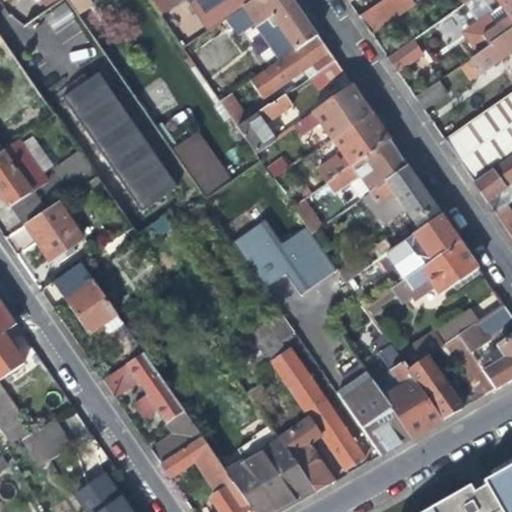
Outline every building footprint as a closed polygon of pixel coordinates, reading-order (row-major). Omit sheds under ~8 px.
[(4,41),(81,154),(99,180),(134,232),(138,236),(171,214),(178,225),(204,204),(206,203),(91,39),(63,0),(3,0),(4,1),(4,0),(40,0),(47,10),(4,41)] [(63,0),(91,39),(103,30),(91,12),(88,14),(78,0),(63,0)] [(147,0),(181,49),(225,18),(250,0),(147,0)] [(276,25),(293,51),(315,36),(294,5),(290,0),(250,0),(225,18),(232,28),(249,17),(256,28),(268,21),(273,28),(276,25)] [(511,0),(490,0),(498,10),(472,29),(477,36),(480,41),(471,46),(478,56),(511,32),(511,0)] [(379,3),(357,19),(368,36),(390,20),(379,3)] [(511,83),(511,84),(511,85),(511,32),(478,56),(468,63),(478,77),(511,53),(511,83)] [(309,64),(315,73),(333,61),(324,49),(315,36),(293,51),(249,81),(261,98),(302,69),(309,64)] [(411,42),(385,60),(395,74),(420,57),(411,42)] [(342,75),(333,61),(315,73),(310,77),(320,90),(342,75)] [(308,78),(310,77),(315,73),(309,64),(302,69),(308,78)] [(438,84),(413,101),(422,113),(446,97),(438,84)] [(329,140),(332,139),(369,114),(362,103),(350,85),(310,113),(329,140)] [(219,102),(236,127),(247,120),(230,94),(219,102)] [(283,95),(247,120),(236,127),(255,154),(274,141),(266,130),(262,124),(290,105),(283,95)] [(511,95),(443,143),(458,165),(472,185),(511,157),(511,95)] [(159,124),(169,144),(194,131),(184,111),(159,124)] [(318,175),(324,185),(388,141),(378,127),(369,114),(332,139),(345,157),(318,175)] [(301,119),(293,124),(299,134),(308,128),(301,119)] [(362,198),(369,193),(406,167),(398,155),(388,141),(324,185),(331,194),(349,182),(362,198)] [(18,142),(0,153),(0,195),(8,208),(10,207),(22,226),(26,224),(46,212),(32,192),(45,183),(18,142)] [(274,176),(299,158),(289,142),(263,160),(274,176)] [(305,156),(316,149),(312,143),(301,150),(305,156)] [(72,196),(99,180),(81,154),(55,170),(72,196)] [(487,206),(511,189),(511,157),(472,185),(480,196),(487,206)] [(396,196),(420,230),(440,216),(424,193),(406,167),(369,193),(379,207),(396,196)] [(511,202),(511,189),(487,206),(493,216),(505,207),(511,202)] [(300,201),(292,207),(311,234),(319,228),(300,201)] [(57,205),(46,212),(26,224),(41,247),(50,262),(81,242),(57,205)] [(511,217),(505,207),(493,216),(511,242),(511,217)] [(385,254),(405,283),(460,245),(451,232),(440,216),(420,230),(385,254)] [(471,261),(460,245),(405,283),(391,292),(398,301),(406,303),(412,299),(414,302),(435,288),(441,296),(478,271),(471,261)] [(335,268),(344,282),(367,267),(357,253),(335,268)] [(88,335),(102,326),(116,317),(80,265),(52,282),(75,315),(88,335)] [(0,332),(13,324),(0,304),(0,332)] [(511,320),(502,306),(479,322),(457,337),(470,354),(511,323),(511,320)] [(276,337),(289,328),(275,307),(242,328),(265,361),(267,360),(345,474),(356,468),(365,462),(286,346),(283,348),(276,337)] [(434,333),(398,358),(407,371),(426,358),(441,348),(457,337),(479,322),(470,311),(435,334),(434,333)] [(123,327),(116,317),(102,326),(109,337),(123,327)] [(0,332),(0,377),(21,363),(0,332)] [(502,356),(480,370),(493,389),(511,377),(511,333),(495,345),(502,356)] [(486,393),(493,389),(480,370),(470,354),(457,337),(441,348),(449,358),(450,358),(477,398),(486,393)] [(396,385),(380,397),(408,438),(425,428),(440,419),(407,371),(398,358),(387,343),(374,351),(396,385)] [(173,436),(150,451),(159,465),(199,438),(142,355),(100,380),(113,398),(136,381),(145,395),(133,404),(139,412),(144,419),(156,411),(173,436)] [(460,408),(426,358),(407,371),(440,419),(460,408)] [(380,397),(358,366),(341,378),(352,394),(390,448),(399,443),(408,438),(380,397)] [(244,393),(276,440),(313,493),(324,486),(333,481),(308,443),(298,450),(254,386),(244,393)] [(0,434),(10,449),(20,442),(29,435),(1,393),(0,394),(0,434)] [(377,455),(390,448),(352,394),(340,402),(377,455)] [(51,420),(29,435),(47,460),(69,447),(51,420)] [(39,467),(47,460),(29,435),(20,442),(39,467)] [(218,511),(250,511),(223,473),(199,438),(159,465),(168,479),(196,461),(200,458),(222,490),(217,493),(213,495),(211,501),(218,511)] [(276,440),(223,473),(250,511),(279,511),(288,507),(313,493),(276,440)] [(196,461),(217,493),(222,490),(200,458),(196,461)] [(511,511),(511,464),(481,483),(486,493),(475,499),(468,486),(449,496),(451,500),(437,508),(429,511),(511,511)] [(100,511),(126,511),(118,500),(100,511)]
